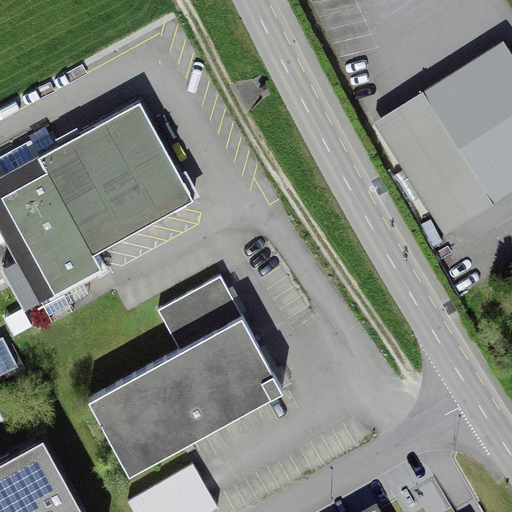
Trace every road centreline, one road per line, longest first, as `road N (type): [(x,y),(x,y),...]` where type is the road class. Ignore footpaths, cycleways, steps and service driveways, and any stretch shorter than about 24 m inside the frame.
road 1 (track): [(182,0),(277,176),(439,417)]
road 2 (tertiary): [(251,0),(475,399)]
road 3 (residential): [(475,399),(275,511)]
